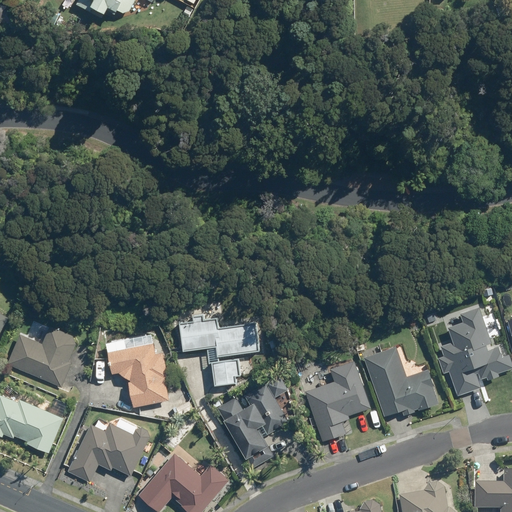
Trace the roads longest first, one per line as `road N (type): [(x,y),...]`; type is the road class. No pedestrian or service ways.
road 1 (tertiary): [(0,118),(84,124),(195,166),(264,178),(437,202),(511,191)]
road 2 (residential): [(511,427),(452,440),(258,511)]
